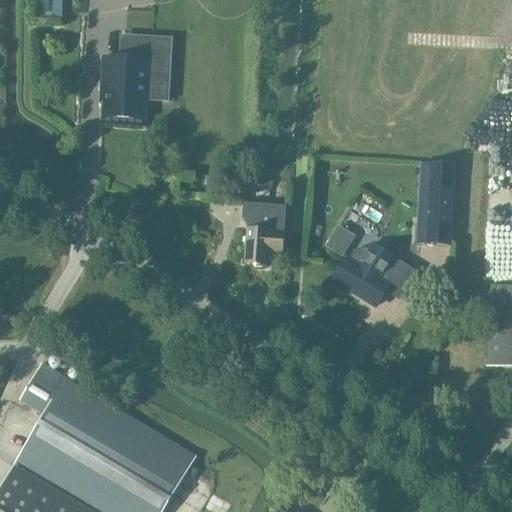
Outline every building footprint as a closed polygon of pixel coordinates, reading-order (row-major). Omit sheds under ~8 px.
[(62,21),(62,0),(36,0),(37,21),(62,21)] [(115,54),(119,55),(184,58),(187,16),(117,12),(115,54)] [(102,95),(101,118),(145,120),(146,99),(149,99),(151,59),(101,56),(99,95),(102,95)] [(511,182),(511,159),(490,159),(489,182),(511,182)] [(429,164),(425,245),(450,246),(454,166),(429,164)] [(346,205),(365,219),(376,205),(357,190),(346,205)] [(242,220),(249,221),(247,231),(244,265),(270,266),(271,252),(283,253),(284,233),(286,207),(243,204),(242,220)] [(416,272),(395,260),(395,259),(372,245),(368,251),(364,249),(360,249),(356,251),(353,253),(349,260),(348,259),(332,285),(350,296),(353,291),(378,306),(386,292),(400,299),(416,272)] [(511,373),(511,291),(494,291),(491,373),(511,373)] [(0,491),(0,511),(162,511),(194,458),(66,382),(67,380),(42,364),(20,402),(44,416),(0,491)]
